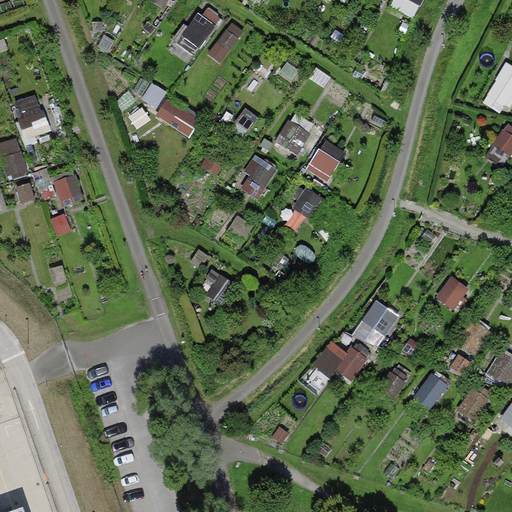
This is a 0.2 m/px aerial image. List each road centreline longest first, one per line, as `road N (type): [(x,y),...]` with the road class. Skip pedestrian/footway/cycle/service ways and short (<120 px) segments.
road 1 (track): [(204,432),(350,285),(393,201),(429,67),(460,0)]
road 2 (track): [(204,432),(52,0)]
road 3 (track): [(375,511),(331,499),(204,432)]
